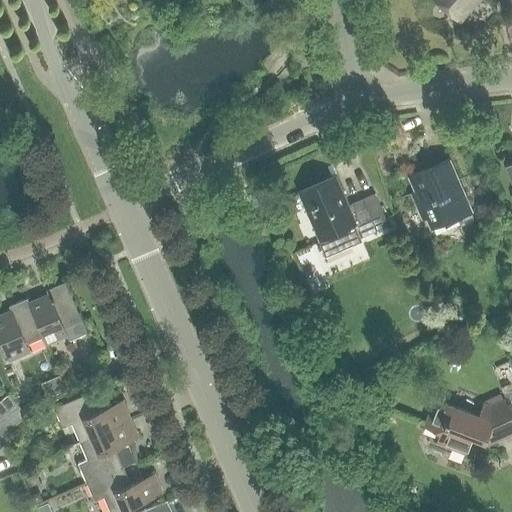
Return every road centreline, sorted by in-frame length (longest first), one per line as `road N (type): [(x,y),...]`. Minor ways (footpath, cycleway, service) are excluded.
road 1 (residential): [(257,511),(122,205)]
road 2 (residential): [(122,205),(359,104)]
road 3 (residential): [(122,205),(53,68),(36,0)]
road 4 (residential): [(359,104),(511,82)]
